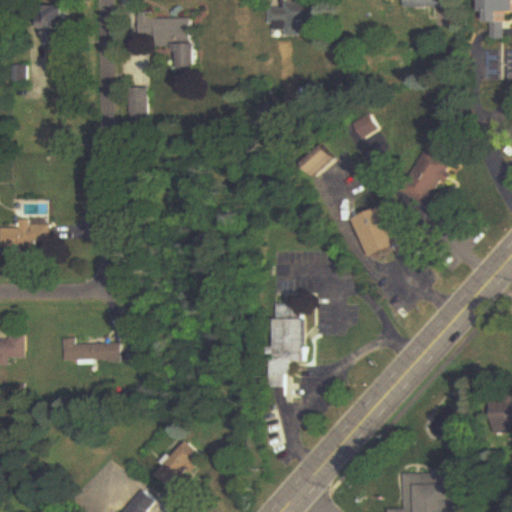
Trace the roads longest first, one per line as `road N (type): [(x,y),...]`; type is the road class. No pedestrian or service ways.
road 1 (residential): [(112,0),(110,266),(87,295),(0,296)]
road 2 (secondary): [(511,254),(280,511)]
